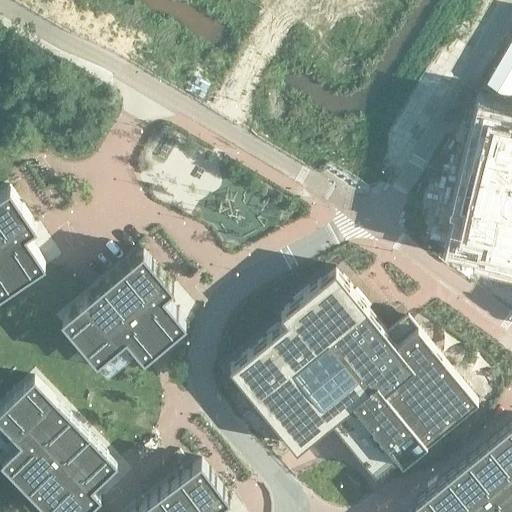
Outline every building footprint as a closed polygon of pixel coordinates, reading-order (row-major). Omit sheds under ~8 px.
[(463,200),(455,232),(487,239),(485,247),(511,253),(511,110),(490,105),(467,201),(463,200)] [(0,289),(0,290),(45,260),(26,230),(36,223),(10,184),(0,191),(0,289)] [(97,357),(126,332),(145,354),(186,319),(163,292),(173,283),(143,248),(141,250),(63,316),(97,357)] [(478,396),(413,316),(413,315),(391,333),(336,265),(317,280),(281,310),(287,317),(230,364),(297,445),(331,417),(380,476),(431,434),(478,396)] [(34,375),(0,407),(0,417),(22,440),(2,459),(52,511),(82,511),(100,495),(91,485),(117,461),(34,375)] [(511,511),(511,418),(415,498),(426,511),(511,511)] [(128,511),(226,511),(218,501),(229,493),(223,486),(208,465),(202,457),(128,511)]
